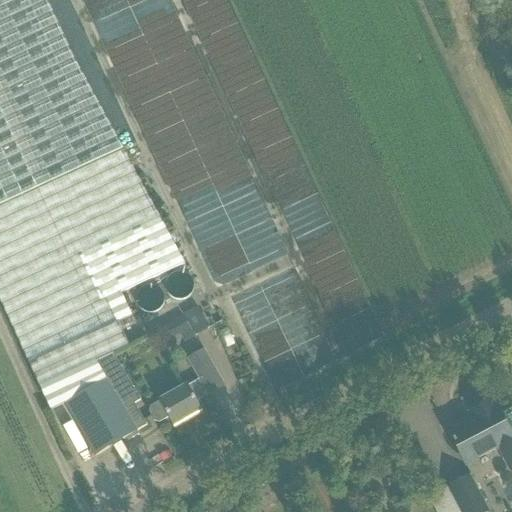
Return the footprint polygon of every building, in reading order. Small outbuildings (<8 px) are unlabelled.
[(131,316),(120,294),(184,264),(47,0),(0,0),(0,302),(50,412),(65,405),(95,457),(130,436),(132,440),(139,436),(137,432),(147,426),(134,404),(140,401),(113,354),(128,347),(116,324),(131,316)] [(182,317),(172,322),(183,342),(194,336),(194,337),(209,329),(197,307),(182,315),(182,317)] [(168,418),(174,429),(202,413),(196,403),(210,396),(224,387),(204,351),(188,360),(201,381),(188,389),(187,387),(175,392),(158,402),(158,403),(150,408),(148,413),(154,422),(159,423),(168,418)] [(475,422),(449,436),(459,453),(465,466),(498,449),(511,473),(511,472),(511,436),(507,428),(498,410),(496,411),(491,402),(470,413),(475,422)] [(488,511),(470,477),(434,496),(442,511),(488,511)]
